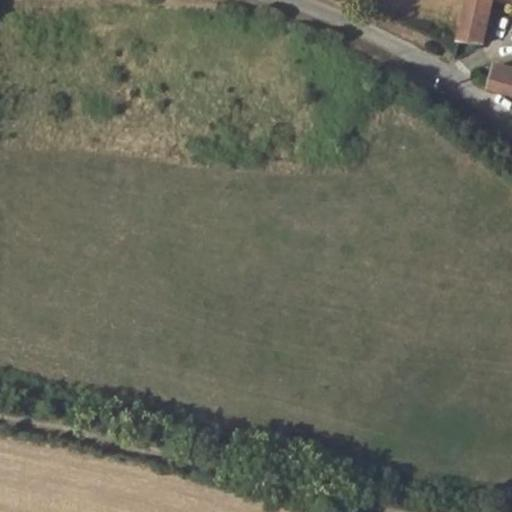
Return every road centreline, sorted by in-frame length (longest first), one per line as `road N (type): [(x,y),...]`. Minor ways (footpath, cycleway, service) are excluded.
road 1 (track): [(0,416),(268,486),(419,511)]
road 2 (unclassified): [(312,0),(438,67),(511,125)]
